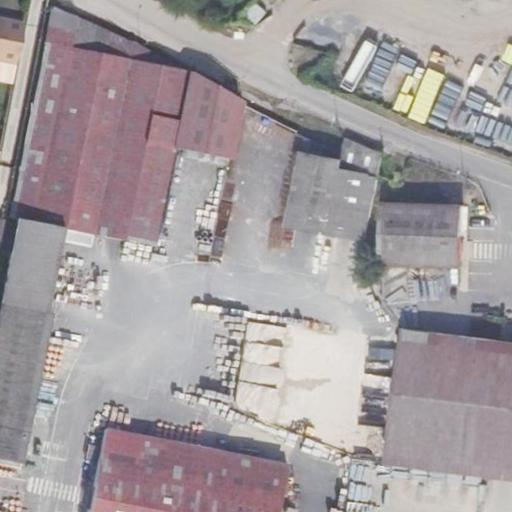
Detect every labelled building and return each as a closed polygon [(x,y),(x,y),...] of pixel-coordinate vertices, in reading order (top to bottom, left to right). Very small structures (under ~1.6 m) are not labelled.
[(248,100),(236,95),(152,49),(49,8),(7,218),(16,219),(0,294),(0,458),(18,463),(48,316),(43,315),(63,228),(109,236),(109,243),(154,252),(160,227),(177,147),(234,159),(248,100)] [(3,24),(0,23),(0,61),(13,64),(22,24),(4,20),(3,24)] [(374,216),(379,173),(381,151),(340,133),(338,151),(338,152),(295,146),(286,222),(330,226),(372,229),(374,216)] [(459,266),(463,219),(463,210),(443,208),(384,201),(379,258),(459,266)] [(385,467),(485,479),(498,368),(511,370),(511,348),(401,335),(385,467)] [(511,482),(511,370),(498,368),(485,479),(511,482)] [(283,511),(284,499),(286,469),(278,468),(98,428),(79,511),(283,511)]
